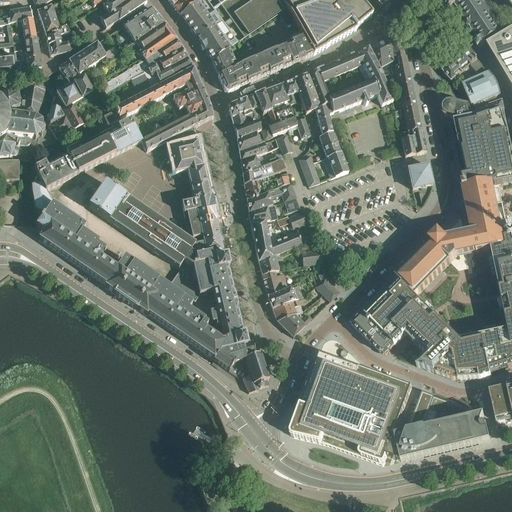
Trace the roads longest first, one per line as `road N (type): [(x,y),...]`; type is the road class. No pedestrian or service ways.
road 1 (residential): [(330,322),(441,209),(448,190),(412,0)]
road 2 (secondary): [(249,429),(187,367),(33,262),(0,253)]
road 3 (residential): [(217,106),(265,329),(299,363)]
road 4 (secondary): [(260,442),(303,475),(353,484),(511,454)]
road 5 (residential): [(405,0),(349,46),(217,106)]
road 6 (residential): [(330,322),(363,355),(444,389),(472,391),(511,379)]
road 7 (residential): [(511,115),(492,71),(431,0)]
road 8 (residential): [(46,72),(156,1)]
road 9 (residential): [(156,1),(217,106)]
